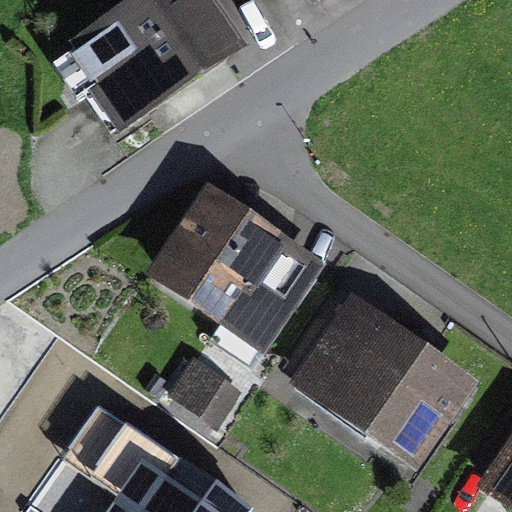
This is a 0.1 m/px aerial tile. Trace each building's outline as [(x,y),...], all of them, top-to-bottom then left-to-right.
[(99,88),(89,94),(120,137),(250,47),(217,0),(119,0),(124,7),(68,44),(99,88)] [(307,0),(312,8),(325,0),(307,0)] [(208,187),(148,279),(265,358),(326,267),(208,187)] [(290,388),(418,475),(481,385),(354,296),(290,388)] [(243,394),(194,361),(168,399),(219,432),(243,394)] [(219,454),(175,423),(152,457),(195,489),(219,454)] [(511,511),(511,438),(476,491),(506,511),(511,511)] [(218,511),(142,456),(103,511),(218,511)]
